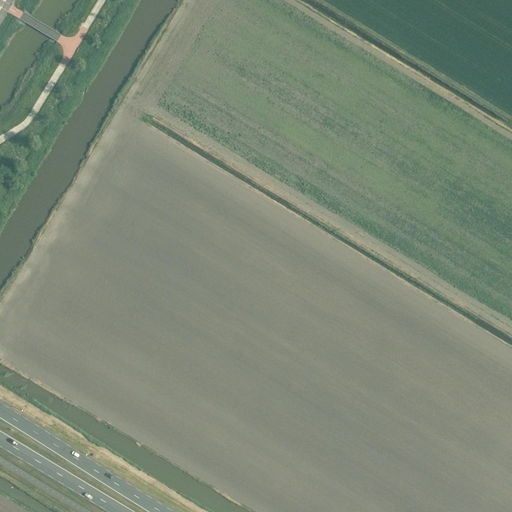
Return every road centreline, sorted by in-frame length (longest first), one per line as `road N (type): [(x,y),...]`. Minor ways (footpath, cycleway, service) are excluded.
road 1 (primary): [(164,511),(0,408)]
road 2 (primary): [(0,438),(122,511)]
